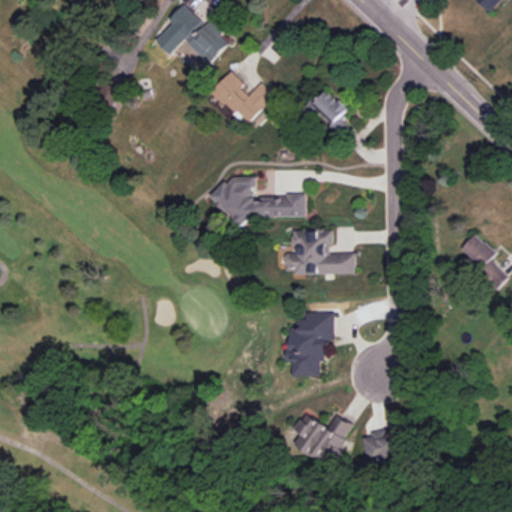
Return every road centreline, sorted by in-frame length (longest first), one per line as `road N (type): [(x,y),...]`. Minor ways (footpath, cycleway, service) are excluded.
road 1 (residential): [(429,63),(394,109),(394,339),(381,379)]
road 2 (tertiary): [(511,142),(362,0)]
